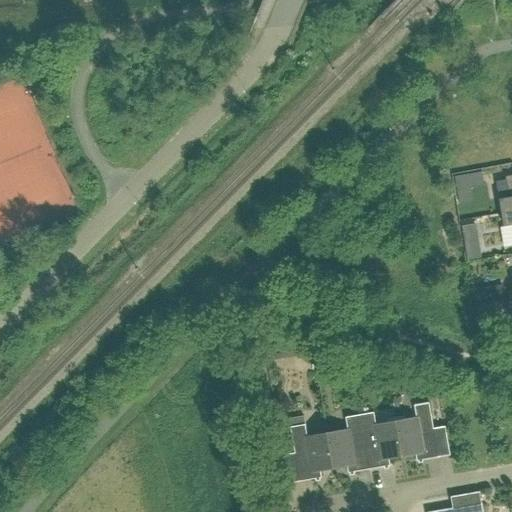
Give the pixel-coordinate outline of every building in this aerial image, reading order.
[(511,175),(506,177),(510,198),(500,199),(502,213),(511,211),(511,175)] [(511,211),(502,213),(505,227),(511,225),(511,211)] [(481,239),(466,241),(469,258),(483,255),(481,239)] [(494,279),(478,281),(480,296),(496,294),(494,279)] [(426,393),(439,391),(437,379),(424,382),(426,393)] [(415,406),(417,417),(396,421),(403,457),(416,454),(417,461),(439,457),(429,403),(415,406)] [(376,424),(374,413),(360,415),(369,469),(390,466),(389,459),(403,457),(396,421),(376,424)] [(360,415),(346,418),(348,429),(328,433),(334,469),(347,466),(349,473),(369,469),(360,415)] [(322,478),(321,471),(334,469),(328,433),(308,436),(305,425),(291,427),(300,481),(322,478)] [(483,511),(482,503),(431,511),(483,511)]
